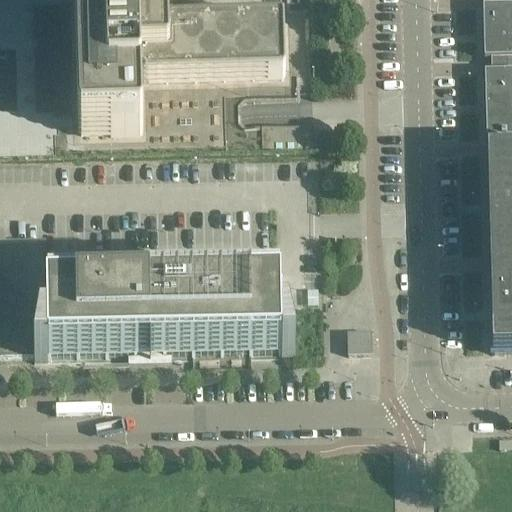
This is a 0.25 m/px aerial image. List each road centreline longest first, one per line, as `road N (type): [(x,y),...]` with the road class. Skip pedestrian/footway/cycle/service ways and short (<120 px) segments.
road 1 (unclassified): [(0,422),(428,408)]
road 2 (unclassified): [(428,408),(416,0)]
